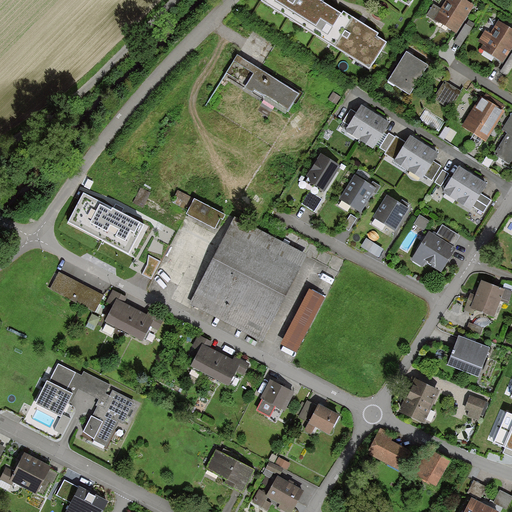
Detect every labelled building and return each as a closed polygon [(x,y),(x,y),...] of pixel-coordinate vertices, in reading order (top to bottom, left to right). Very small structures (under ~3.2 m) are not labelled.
[(385,43),(316,0),(266,0),(265,3),(369,68),(385,43)] [(478,8),(464,0),(451,0),(446,10),(437,4),(428,19),(460,37),(478,8)] [(511,54),(511,30),(503,26),(497,36),(487,31),(477,50),(505,66),(511,54)] [(436,69),(412,54),(393,85),(418,99),(436,69)] [(297,94),(240,59),(237,65),(253,75),(245,86),(286,112),(297,94)] [(466,93),(447,83),(438,99),(457,109),(466,93)] [(509,113),(483,98),(466,128),(492,142),(509,113)] [(386,124),(362,109),(349,131),(374,146),(386,124)] [(511,119),(506,130),(511,133),(511,136),(501,155),(511,161),(511,119)] [(435,154),(411,140),(397,162),(422,177),(435,154)] [(345,168),(324,154),(309,178),(330,192),(345,168)] [(443,170),(438,183),(445,185),(450,173),(443,170)] [(484,185),(459,171),(446,193),(470,207),(484,185)] [(380,188),(359,175),(343,201),(364,214),(380,188)] [(150,222),(83,189),(61,233),(128,266),(150,222)] [(322,199),(310,191),(302,204),(315,212),(322,199)] [(487,214),(494,200),(485,196),(478,210),(487,214)] [(413,210),(391,197),(377,222),(398,234),(413,210)] [(222,214),(195,200),(188,214),(214,228),(222,214)] [(357,218),(351,214),(343,226),(349,230),(357,218)] [(423,216),(417,224),(426,231),(432,222),(423,216)] [(312,257),(238,218),(193,303),(266,342),(312,257)] [(437,233),(430,229),(410,259),(423,267),(426,263),(441,272),(457,248),(453,245),(460,235),(443,224),(437,233)] [(383,248),(366,237),(361,246),(378,256),(383,248)] [(106,294),(60,271),(51,290),(97,313),(106,294)] [(505,288),(481,280),(471,310),(495,318),(505,288)] [(324,296),(309,288),(281,342),(297,350),(324,296)] [(116,298),(104,321),(143,341),(155,318),(116,298)] [(367,362),(371,355),(342,341),(345,336),(335,331),(325,351),(335,356),(331,363),(366,381),(374,366),(367,362)] [(215,340),(199,332),(192,346),(199,350),(190,366),(229,387),(238,371),(243,374),(249,363),(236,356),(234,359),(211,347),(215,340)] [(491,347),(456,334),(445,364),(480,376),(491,347)] [(79,374),(63,366),(44,406),(69,418),(81,392),(73,388),(79,374)] [(444,388),(415,376),(400,410),(429,423),(444,388)] [(295,389),(270,377),(260,398),(285,410),(295,389)] [(112,389),(88,435),(111,447),(122,426),(128,429),(140,404),(112,389)] [(490,402),(474,396),(465,417),(481,423),(490,402)] [(308,421),(316,404),(309,401),(302,418),(308,421)] [(339,414),(319,403),(309,421),(329,432),(339,414)] [(511,413),(500,408),(485,440),(505,448),(503,451),(511,455),(511,413)] [(57,418),(50,424),(54,429),(62,423),(57,418)] [(402,437),(387,429),(373,455),(407,473),(418,451),(400,442),(402,437)] [(259,469),(220,449),(209,470),(248,490),(259,469)] [(457,463),(437,452),(423,476),(443,487),(457,463)] [(57,468),(29,455),(21,472),(12,467),(5,480),(42,498),(57,468)] [(296,511),(307,491),(283,479),(274,497),(261,490),(255,504),(270,511),(273,504),(289,511),(296,511)] [(104,511),(111,500),(85,486),(70,511),(104,511)] [(511,494),(500,490),(495,502),(510,508),(511,503),(511,494)] [(503,511),(504,511),(477,498),(469,511),(503,511)]
